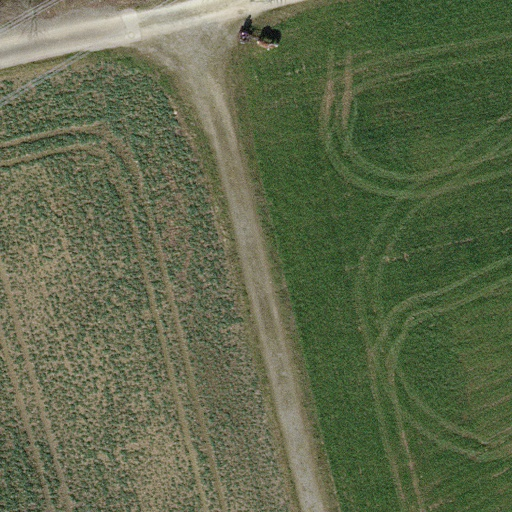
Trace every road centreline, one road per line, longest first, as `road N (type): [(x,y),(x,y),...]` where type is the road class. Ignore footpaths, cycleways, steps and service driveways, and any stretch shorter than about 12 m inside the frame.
road 1 (track): [(192,10),(314,511)]
road 2 (track): [(0,51),(239,0)]
